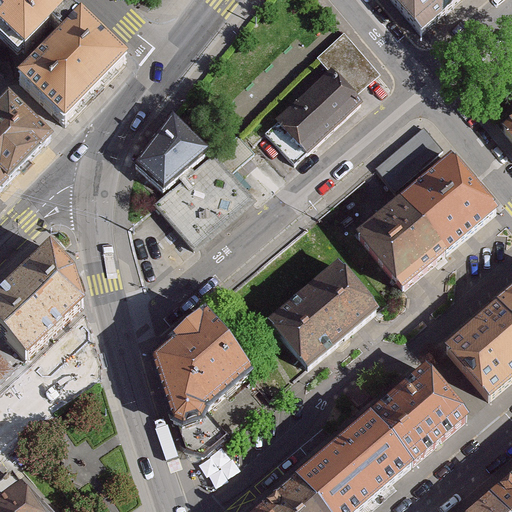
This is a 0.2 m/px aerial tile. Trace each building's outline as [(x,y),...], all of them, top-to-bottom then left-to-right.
[(0,0),(0,36),(21,58),(67,11),(56,0),(0,0)] [(388,0),(422,39),(468,0),(388,0)] [(119,60),(67,11),(21,58),(5,74),(56,124),(119,60)] [(378,75),(344,38),(317,61),(330,76),(352,99),(378,75)] [(295,169),(361,109),(352,99),(330,76),(265,135),(295,169)] [(0,186),(49,137),(4,92),(0,96),(0,186)] [(172,120),(135,170),(163,195),(208,156),(172,120)] [(213,159),(155,208),(193,252),(251,203),(229,178),(238,170),(254,157),(238,138),(213,159)] [(450,164),(400,205),(447,261),(497,219),(450,164)] [(400,205),(356,243),(402,298),(447,261),(400,205)] [(47,250),(0,295),(0,335),(26,362),(81,309),(72,276),(47,250)] [(339,270),(269,326),(310,376),(379,319),(339,270)] [(511,300),(501,311),(511,323),(511,300)] [(511,384),(511,323),(501,311),(447,358),(489,405),(511,384)] [(254,382),(207,322),(154,369),(172,434),(183,440),(203,434),(208,420),(254,382)] [(0,360),(0,386),(13,374),(0,360)] [(410,470),(466,423),(425,376),(370,424),(410,470)] [(410,470),(370,424),(316,472),(296,488),(316,511),(360,511),(372,502),(410,470)] [(0,511),(49,511),(24,485),(20,488),(13,479),(0,488),(0,511)] [(511,511),(511,483),(488,504),(494,511),(511,511)] [(316,511),(296,488),(268,511),(316,511)]
